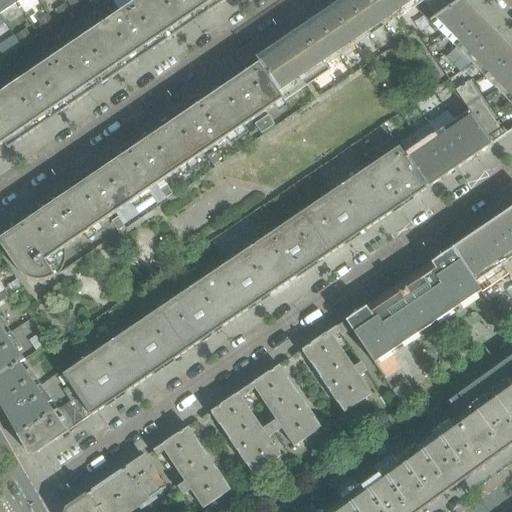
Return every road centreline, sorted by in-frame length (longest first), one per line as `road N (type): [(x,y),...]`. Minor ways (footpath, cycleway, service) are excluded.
road 1 (residential): [(511,172),(23,500)]
road 2 (residential): [(283,0),(0,193)]
